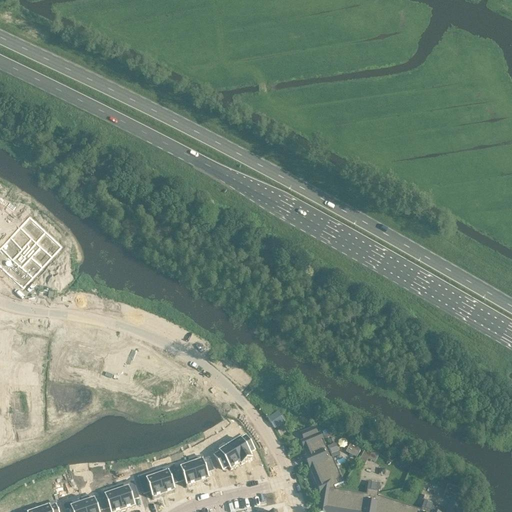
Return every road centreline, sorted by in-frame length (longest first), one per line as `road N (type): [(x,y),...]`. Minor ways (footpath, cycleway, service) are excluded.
road 1 (primary): [(0,60),(278,201),(511,334)]
road 2 (primary): [(511,305),(305,187),(0,35)]
road 3 (residential): [(290,482),(240,399),(165,342),(101,319),(0,304)]
